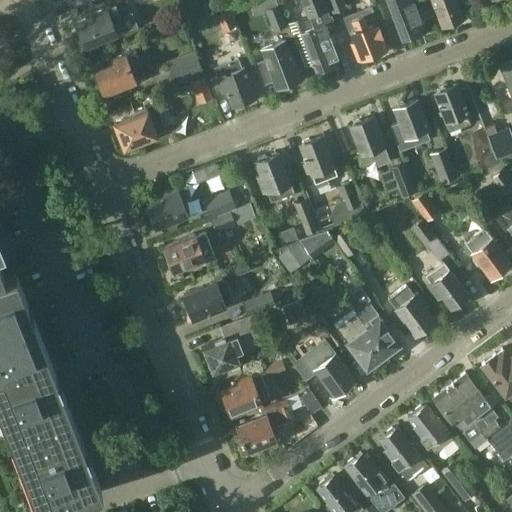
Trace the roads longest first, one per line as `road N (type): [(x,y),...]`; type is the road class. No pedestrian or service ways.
road 1 (residential): [(102,187),(511,28)]
road 2 (residential): [(231,511),(511,301)]
road 3 (residential): [(231,511),(102,187)]
road 4 (residential): [(102,187),(30,1)]
